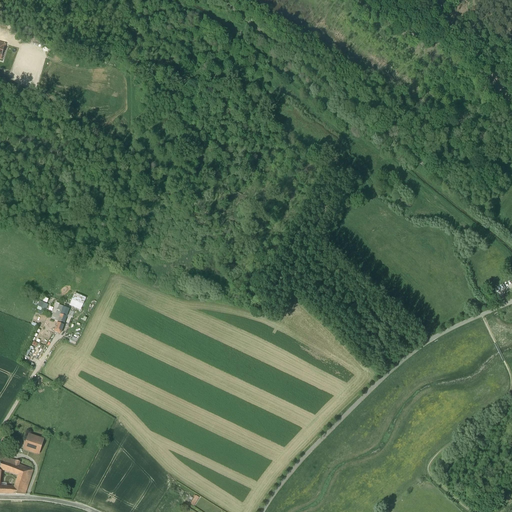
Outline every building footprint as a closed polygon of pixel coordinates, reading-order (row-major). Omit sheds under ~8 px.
[(80,311),(86,298),(75,293),(69,306),(80,311)] [(60,334),(66,317),(69,311),(70,307),(64,305),(63,307),(59,305),(60,304),(56,303),(52,313),(53,313),(51,319),(58,322),(54,332),(60,334)] [(75,345),(78,339),(72,336),(69,342),(75,345)] [(22,449),(38,454),(43,438),(27,433),(22,449)] [(20,462),(3,457),(0,464),(0,469),(17,476),(14,486),(12,486),(12,487),(7,486),(7,484),(6,484),(0,483),(0,493),(25,494),(33,470),(19,465),(20,462)] [(196,507),(200,497),(195,495),(191,505),(196,507)]
